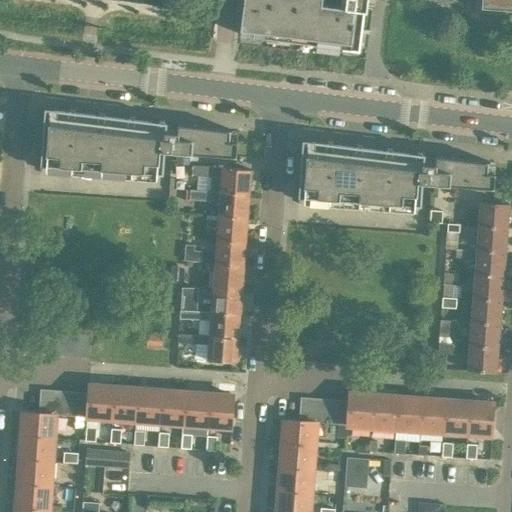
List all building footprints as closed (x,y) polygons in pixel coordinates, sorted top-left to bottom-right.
[(243,0),(239,35),(342,48),(342,50),(359,53),(364,11),(366,11),(367,0),(346,0),(345,7),(322,4),(322,0),(243,0)] [(511,0),(482,0),(482,6),(511,8),(511,0)] [(129,1),(128,14),(168,16),(169,2),(129,1)] [(168,121),(46,106),(42,163),(164,173),(166,150),(177,151),(237,155),(239,140),(230,140),(231,131),(233,131),(233,129),(179,122),(178,125),(168,124),(168,121)] [(426,153),(303,137),(299,195),(422,204),(423,181),(495,187),(496,172),(488,171),(488,162),(490,162),(490,160),(436,154),(435,156),(425,155),(426,153)] [(192,164),(191,175),(198,176),(197,189),(211,190),(220,191),(249,193),(250,168),(192,164)] [(190,189),(189,200),(210,202),(210,200),(219,201),(218,213),(218,215),(247,217),(249,193),(220,191),(211,190),(197,189),(190,189)] [(479,225),(508,227),(510,203),(480,201),(479,225)] [(429,223),(442,223),(442,211),(430,210),(429,223)] [(218,217),(217,239),(245,241),(247,217),(218,215),(218,217)] [(447,224),(447,232),(459,233),(459,224),(447,224)] [(479,225),(477,249),(506,251),(508,227),(479,225)] [(217,239),(215,263),(243,265),(245,241),(217,239)] [(185,243),(184,260),(202,261),(203,250),(194,250),(195,244),(185,243)] [(504,275),(506,251),(477,249),(477,250),(456,248),(455,256),(476,258),(475,273),(504,275)] [(205,262),(204,272),(214,273),(213,287),(242,289),(243,265),(215,263),(205,262)] [(475,273),(473,297),(503,299),(504,275),(475,273)] [(182,286),(182,296),(198,297),(198,288),(182,286)] [(212,294),(211,311),(240,313),(242,289),(213,287),(212,294)] [(442,297),(441,307),(456,308),(456,298),(442,297)] [(473,297),(471,321),(501,323),(503,299),(473,297)] [(181,309),(180,318),(198,319),(211,320),(209,335),(238,337),(240,313),(211,311),(199,310),(181,309)] [(440,320),(439,336),(448,337),(449,320),(440,320)] [(471,321),(470,345),(499,347),(501,323),(471,321)] [(55,353),(57,331),(45,330),(43,352),(55,353)] [(55,353),(66,354),(68,332),(57,331),(55,353)] [(163,332),(148,331),(147,345),(162,346),(163,332)] [(66,354),(78,355),(80,333),(68,332),(66,354)] [(80,333),(78,355),(89,356),(91,334),(80,333)] [(179,334),(178,343),(209,344),(208,358),(236,361),(238,337),(209,335),(179,334)] [(315,361),(317,339),(305,338),(303,360),(315,361)] [(315,361),(325,362),(327,340),(317,339),(315,361)] [(325,362),(336,363),(338,341),(327,340),(325,362)] [(338,341),(336,363),(349,364),(350,342),(338,341)] [(453,345),(448,344),(438,344),(438,353),(452,354),(453,345)] [(470,345),(470,346),(468,370),(497,372),(499,347),(470,345)] [(87,415),(112,417),(114,386),(90,384),(89,391),(87,415)] [(137,387),(114,386),(112,417),(135,419),(137,387)] [(161,389),(137,387),(135,419),(159,420),(161,389)] [(40,411),(52,411),(53,389),(41,388),(40,411)] [(64,414),(65,390),(53,389),(52,411),(56,412),(56,413),(64,414)] [(159,420),(164,421),(183,422),(185,391),(161,389),(159,420)] [(76,414),(77,391),(65,390),(64,414),(76,414)] [(87,415),(89,391),(77,391),(76,414),(87,415)] [(183,422),(207,424),(209,392),(185,391),(183,422)] [(352,424),(372,426),(374,393),(350,391),(349,399),(347,424),(346,435),(351,435),(352,424)] [(207,424),(209,424),(231,425),(234,394),(209,392),(207,424)] [(372,426),(395,428),(398,395),(374,393),(372,426)] [(299,419),(311,420),(313,396),(301,395),(299,419)] [(399,428),(419,429),(422,397),(398,395),(395,428),(399,428)] [(325,397),(313,396),(311,420),(316,421),(316,422),(323,422),(325,397)] [(323,422),(335,423),(337,398),(325,397),(323,422)] [(419,429),(443,431),(446,399),(422,397),(419,429)] [(335,423),(338,423),(347,424),(349,399),(337,398),(335,423)] [(446,399),(443,431),(467,433),(470,400),(446,399)] [(470,400),(467,433),(492,435),(495,402),(470,400)] [(54,436),(56,413),(56,412),(52,411),(40,411),(24,409),(22,434),(54,436)] [(314,445),(316,422),(316,421),(311,420),(299,419),(284,418),(282,443),(314,445)] [(346,435),(347,424),(338,423),(337,437),(346,437),(346,435)] [(96,441),(97,427),(86,426),(85,440),(96,441)] [(120,443),(121,429),(111,428),(110,442),(120,443)] [(134,444),(144,444),(145,430),(135,430),(134,444)] [(158,446),(168,447),(169,432),(159,432),(158,446)] [(181,447),(191,448),(192,434),(182,433),(181,447)] [(22,434),(21,457),(53,460),(54,436),(22,434)] [(206,449),(216,450),(217,436),(207,435),(206,449)] [(442,442),(441,456),(452,457),(453,443),(442,442)] [(312,469),(314,445),(282,443),(280,466),(312,469)] [(466,444),(465,458),(475,458),(476,445),(466,444)] [(63,461),(77,462),(78,452),(64,451),(63,461)] [(110,451),(109,465),(128,467),(130,453),(110,451)] [(21,457),(19,481),(51,484),(53,460),(21,457)] [(347,457),(345,475),(367,477),(368,459),(347,457)] [(310,493),(312,470),(312,469),(280,466),(278,490),(310,493)] [(19,481),(17,506),(49,508),(61,509),(62,503),(50,503),(51,484),(19,481)] [(308,511),(310,494),(310,493),(278,490),(276,511),(308,511)] [(98,511),(99,502),(82,501),(81,511),(98,511)]
